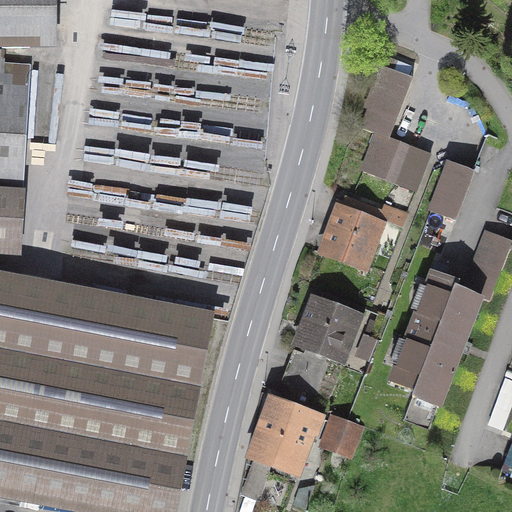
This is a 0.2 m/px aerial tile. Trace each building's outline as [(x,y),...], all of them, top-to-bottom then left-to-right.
[(0,0),(0,39),(53,39),(53,0),(0,0)] [(269,79),(271,32),(234,30),(233,48),(242,48),(240,78),(269,79)] [(0,189),(20,190),(27,68),(0,66),(0,189)] [(362,129),(377,135),(389,139),(413,79),(379,66),(370,88),(374,89),(366,108),(370,110),(362,129)] [(412,148),(389,139),(377,135),(363,172),(398,185),(412,148)] [(474,172),(449,162),(430,211),(455,221),(474,172)] [(0,247),(17,248),(20,190),(0,189),(0,247)] [(346,199),(327,250),(362,264),(382,212),(346,199)] [(382,227),(405,236),(411,221),(388,212),(382,227)] [(487,232),(464,290),(481,297),(489,300),(511,242),(487,232)] [(428,430),(481,297),(464,290),(457,288),(459,282),(433,272),(391,383),(414,392),(403,421),(428,430)] [(0,277),(0,347),(196,384),(209,317),(0,277)] [(321,294),(302,341),(320,348),(319,352),(338,360),(354,319),(360,321),(364,310),(321,294)] [(355,354),(370,360),(380,336),(365,330),(355,354)] [(0,347),(0,417),(184,452),(196,384),(0,347)] [(299,352),(286,385),(317,397),(330,364),(299,352)] [(493,424),(505,427),(511,396),(511,375),(505,374),(493,424)] [(275,403),(256,454),(294,468),(308,430),(317,433),(322,420),(275,403)] [(0,493),(98,511),(172,511),(184,452),(0,417),(0,493)] [(348,453),(356,429),(337,423),(329,446),(348,453)] [(272,460),(256,454),(247,480),(262,485),(272,460)]
